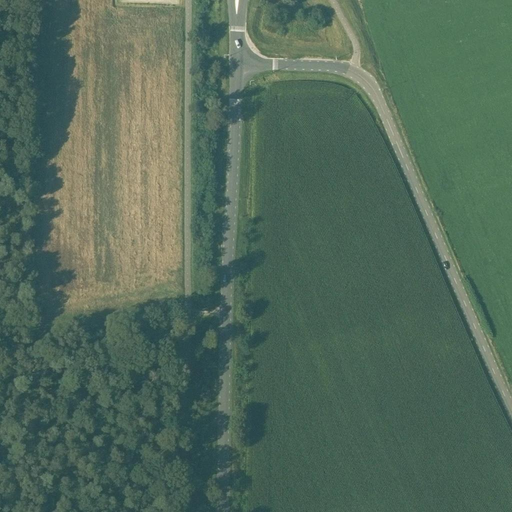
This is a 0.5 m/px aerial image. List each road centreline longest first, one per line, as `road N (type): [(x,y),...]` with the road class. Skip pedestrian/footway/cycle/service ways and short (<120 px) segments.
road 1 (tertiary): [(511,407),(362,76),(339,67),(234,66)]
road 2 (secondary): [(221,511),(234,66)]
road 3 (track): [(14,345),(141,313),(188,313)]
